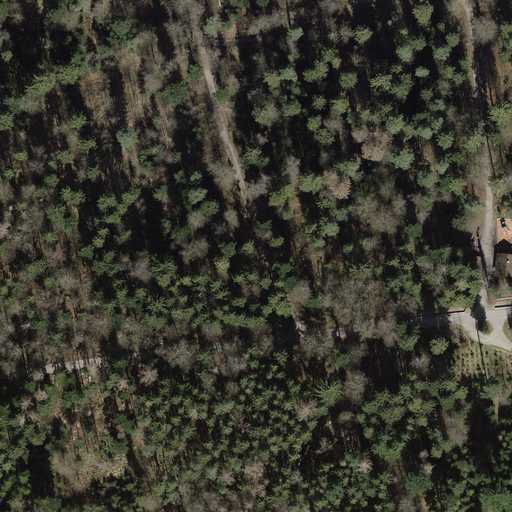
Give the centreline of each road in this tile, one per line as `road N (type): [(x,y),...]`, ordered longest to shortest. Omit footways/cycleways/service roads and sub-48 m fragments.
road 1 (track): [(184,0),(223,142),(302,337),(408,511)]
road 2 (track): [(0,376),(482,316)]
road 3 (track): [(467,0),(489,186),(482,316)]
road 4 (track): [(430,0),(200,49)]
